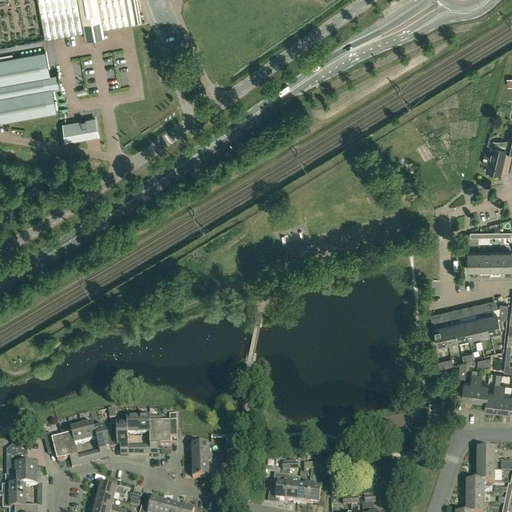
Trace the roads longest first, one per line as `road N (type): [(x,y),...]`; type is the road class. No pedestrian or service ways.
road 1 (primary): [(0,282),(341,55),(402,28)]
road 2 (unclassified): [(0,251),(367,0)]
road 3 (residential): [(269,511),(112,461),(62,476)]
road 4 (residential): [(450,301),(446,214),(511,192)]
road 5 (tertiary): [(435,511),(461,439),(511,432)]
